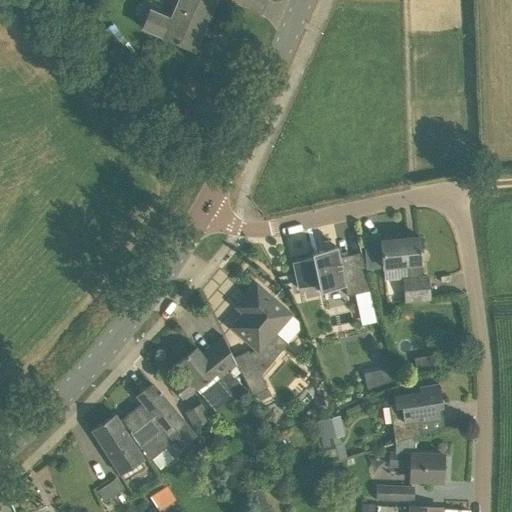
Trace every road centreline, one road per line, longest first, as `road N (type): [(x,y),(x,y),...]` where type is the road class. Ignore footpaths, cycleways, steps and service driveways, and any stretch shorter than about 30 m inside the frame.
road 1 (residential): [(480,511),(484,363),(472,276),(447,192),(264,230),(235,228)]
road 2 (tertiary): [(204,210),(170,272),(68,395),(0,460)]
road 3 (tertiary): [(304,0),(204,210)]
